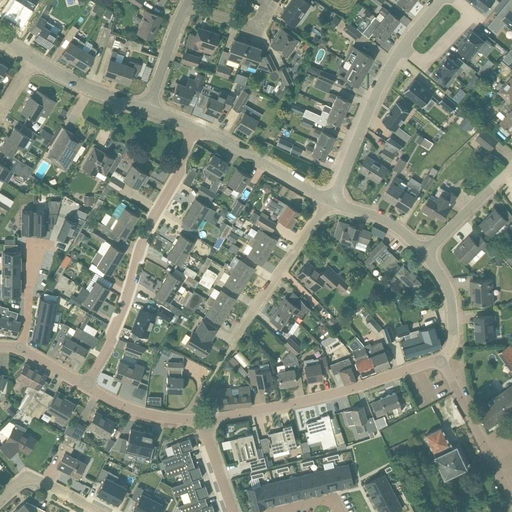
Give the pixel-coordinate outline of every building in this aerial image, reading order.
[(3,13),(12,19),(23,2),(19,0),(4,0),(9,3),(3,13)] [(291,0),(281,16),(291,23),(295,25),(310,4),(304,0),(291,0)] [(415,0),(395,0),(397,1),(396,1),(407,10),(415,0)] [(479,0),(477,3),(486,10),(494,0),(479,0)] [(511,0),(509,0),(488,26),(496,33),(497,34),(504,25),(506,23),(511,28),(511,0)] [(22,25),(33,8),(23,2),(12,19),(22,25)] [(92,10),(99,15),(104,8),(97,3),(92,10)] [(43,12),(47,15),(51,8),(47,5),(43,12)] [(384,16),(380,21),(391,30),(400,20),(389,11),(388,11),(383,7),(379,12),(384,16)] [(103,15),(110,19),(113,14),(106,10),(103,15)] [(137,33),(152,39),(161,16),(146,11),(137,33)] [(53,25),(53,24),(40,16),(31,30),(31,31),(37,35),(35,38),(49,47),(57,34),(56,33),(59,29),(53,25)] [(328,25),(334,29),(341,21),(336,16),(328,25)] [(375,16),(362,33),(368,38),(373,32),(383,40),(391,30),(380,21),(375,16)] [(343,30),(356,40),(361,33),(349,23),(343,30)] [(72,25),(69,31),(74,35),(78,29),(72,25)] [(98,43),(105,45),(110,32),(111,28),(104,26),(98,43)] [(186,45),(212,53),(218,34),(198,27),(196,35),(190,33),(186,45)] [(272,45),(287,56),(298,40),(282,29),(274,40),(275,41),(272,45)] [(473,30),(465,40),(477,50),(481,53),(486,57),(494,47),(490,44),(494,40),(484,32),(481,37),(473,30)] [(105,45),(112,48),(116,35),(110,32),(105,45)] [(85,43),(74,36),(70,41),(61,54),(73,62),(85,43)] [(127,46),(140,50),(143,44),(129,39),(127,46)] [(227,56),(240,61),(246,44),(234,39),(232,47),(230,47),(227,56)] [(465,40),(458,49),(470,59),(477,50),(465,40)] [(240,61),(255,66),(259,56),(257,56),(260,48),(246,44),(240,61)] [(82,49),(73,62),(85,69),(93,56),(96,50),(91,46),(87,52),(82,49)] [(345,60),(351,63),(365,71),(373,58),(352,46),(349,52),(345,60)] [(104,75),(116,79),(121,63),(115,61),(118,52),(112,49),(104,75)] [(181,61),(196,66),(199,57),(184,52),(181,61)] [(269,54),(262,57),(269,70),(269,71),(276,68),(269,54)] [(511,60),(506,55),(503,59),(509,64),(511,61),(511,60)] [(448,56),(441,65),(456,78),(464,69),(448,56)] [(121,63),(116,79),(128,83),(131,74),(137,76),(140,65),(131,61),(129,61),(128,65),(121,63)] [(365,71),(351,63),(346,72),(340,68),(337,73),(358,85),(365,71)] [(215,74),(227,78),(231,68),(218,64),(215,74)] [(456,78),(441,65),(433,74),(449,87),(456,78)] [(277,71),(281,78),(284,84),(292,80),(285,67),(277,71)] [(483,67),(478,72),(483,76),(488,71),(483,67)] [(321,70),(317,78),(332,84),(335,76),(321,70)] [(205,76),(198,73),(195,81),(188,78),(185,86),(177,83),(172,98),(187,103),(191,94),(198,96),(205,76)] [(332,84),(317,78),(314,85),(329,91),(332,84)] [(510,101),(501,111),(506,116),(501,122),(505,125),(511,132),(511,78),(500,91),(510,101)] [(433,94),(415,79),(405,91),(423,107),(433,94)] [(244,113),(236,126),(249,133),(257,120),(259,121),(263,114),(245,104),(250,94),(242,89),(242,90),(232,107),(240,112),(240,111),(244,113)] [(21,111),(35,119),(40,112),(46,117),(56,102),(38,91),(33,98),(30,96),(21,111)] [(202,93),(197,105),(204,108),(203,110),(217,116),(221,106),(228,109),(232,100),(233,97),(220,92),(217,99),(202,93)] [(334,101),(331,107),(344,113),(350,101),(337,95),(336,96),(330,93),(328,98),(334,101)] [(457,93),(452,98),(459,104),(464,99),(457,93)] [(458,105),(445,95),(439,102),(451,113),(452,112),(457,105),(458,105)] [(410,112),(397,101),(382,121),(396,131),(410,112)] [(292,104),(290,109),(303,115),(305,109),(292,104)] [(344,113),(331,107),(325,104),(322,110),(320,115),(305,109),(303,115),(302,115),(324,125),(327,119),(339,125),(344,113)] [(457,105),(452,112),(459,118),(465,111),(457,105)] [(59,113),(64,116),(67,111),(62,108),(59,113)] [(466,116),(461,123),(469,129),(474,123),(466,116)] [(304,117),(301,122),(311,127),(313,122),(304,117)] [(7,134),(5,136),(19,145),(28,151),(35,139),(32,137),(35,132),(23,125),(20,130),(15,127),(9,136),(7,134)] [(72,136),(74,134),(65,128),(46,157),(65,169),(82,141),(76,137),(75,138),(72,136)] [(319,136),(316,142),(329,148),(334,136),(322,130),(321,131),(315,128),(312,133),(319,136)] [(39,135),(45,139),(49,141),(53,135),(43,129),(39,135)] [(476,139),(490,151),(498,141),(484,129),(476,139)] [(393,132),(388,139),(401,150),(406,143),(406,142),(396,135),(393,132)] [(420,135),(416,141),(429,149),(433,143),(425,138),(420,135)] [(5,136),(0,145),(0,148),(13,156),(19,145),(5,136)] [(329,148),(316,142),(314,148),(307,145),(305,151),(311,154),(324,160),(329,148)] [(380,155),(391,162),(400,148),(388,142),(380,155)] [(291,151),(300,155),(302,149),(293,145),(291,151)] [(82,167),(95,175),(98,171),(105,175),(114,158),(94,147),(82,167)] [(213,154),(205,167),(212,171),(208,177),(214,180),(208,189),(215,193),(223,180),(216,177),(218,174),(219,175),(226,162),(213,154)] [(359,170),(378,183),(387,168),(368,156),(359,170)] [(394,169),(401,173),(407,162),(400,157),(394,169)] [(19,160),(15,165),(29,174),(33,169),(19,160)] [(0,178),(3,180),(10,168),(0,162),(0,178)] [(124,178),(137,187),(141,180),(144,182),(149,175),(132,164),(124,178)] [(29,174),(15,165),(12,171),(26,180),(29,174)] [(224,190),(229,194),(234,186),(241,191),(245,183),(247,184),(252,177),(237,168),(224,190)] [(421,185),(427,189),(434,178),(428,174),(421,185)] [(112,176),(105,188),(109,190),(116,195),(120,190),(124,183),(112,176)] [(404,190),(407,184),(396,177),(384,196),(396,203),(404,190)] [(198,192),(201,194),(211,200),(215,193),(202,185),(198,192)] [(430,196),(421,209),(435,218),(437,215),(444,219),(452,205),(458,196),(450,191),(449,193),(440,187),(435,196),(438,198),(437,200),(430,196)] [(105,188),(99,198),(103,201),(109,190),(105,188)] [(404,190),(396,203),(407,210),(419,191),(413,188),(410,194),(404,190)] [(0,192),(0,199),(9,206),(10,206),(14,201),(0,192)] [(84,196),(84,205),(93,205),(93,196),(84,196)] [(99,198),(91,211),(96,214),(103,201),(99,198)] [(196,198),(189,209),(202,217),(209,206),(196,198)] [(271,198),(266,206),(281,215),(278,219),(291,227),(299,212),(279,200),(277,202),(271,198)] [(0,209),(5,212),(9,206),(0,199),(0,209)] [(230,212),(237,216),(245,204),(238,200),(230,212)] [(125,207),(118,218),(131,226),(138,215),(125,207)] [(202,217),(189,209),(182,220),(195,228),(202,217)] [(481,224),(492,235),(493,235),(497,239),(509,227),(508,226),(505,222),(507,220),(496,209),(481,224)] [(33,211),(22,211),(22,232),(27,233),(27,235),(34,235),(33,211)] [(33,211),(34,235),(41,235),(41,233),(46,233),(46,228),(53,228),(57,214),(46,214),(46,211),(33,211)] [(268,216),(262,212),(260,215),(256,222),(272,231),(276,224),(267,218),(268,216)] [(131,226),(118,218),(112,215),(102,231),(108,235),(111,229),(124,238),(131,226)] [(65,218),(57,237),(68,242),(71,236),(75,238),(76,238),(79,231),(85,221),(76,217),(74,221),(65,218)] [(355,246),(356,241),(362,243),(363,239),(368,241),(372,232),(339,221),(334,236),(340,238),(339,240),(355,246)] [(227,224),(223,230),(228,233),(232,227),(227,224)] [(103,241),(104,240),(107,235),(102,231),(94,227),(91,226),(88,230),(91,232),(90,234),(103,241)] [(228,233),(223,230),(220,236),(224,239),(228,233)] [(79,231),(76,238),(80,241),(84,234),(79,231)] [(252,236),(249,240),(270,252),(277,240),(262,231),(257,240),(252,236)] [(181,233),(174,245),(187,253),(194,242),(181,233)] [(454,251),(467,264),(482,248),(484,251),(490,245),(480,235),(475,241),(470,235),(454,251)] [(80,241),(76,238),(75,238),(72,244),(77,247),(80,241)] [(247,244),(248,244),(253,247),(247,256),(262,264),(270,252),(249,240),(247,244)] [(368,254),(374,260),(387,246),(381,240),(368,254)] [(110,243),(104,255),(117,263),(124,252),(110,243)] [(3,244),(2,262),(21,262),(21,251),(15,251),(15,244),(3,244)] [(187,253),(174,245),(167,256),(180,264),(187,253)] [(396,262),(398,260),(391,253),(381,264),(388,270),(393,275),(395,273),(412,290),(422,281),(404,263),(400,267),(396,262)] [(117,263),(104,255),(97,266),(110,274),(117,263)] [(204,263),(209,266),(212,260),(207,257),(204,263)] [(226,268),(247,280),(254,268),(239,259),(234,268),(229,264),(226,268)] [(21,262),(2,262),(2,273),(20,273),(21,262)] [(307,262),(297,275),(309,284),(308,285),(315,291),(321,282),(330,290),(335,284),(342,291),(348,284),(337,274),(328,266),(321,273),(307,262)] [(200,269),(205,272),(207,268),(209,266),(204,263),(200,269)] [(60,264),(57,271),(61,273),(65,267),(60,264)] [(188,275),(194,279),(197,273),(186,266),(183,272),(188,275)] [(205,272),(203,275),(214,281),(217,274),(207,268),(205,272)] [(225,284),(239,293),(247,280),(226,268),(224,272),(230,275),(225,284)] [(61,273),(57,271),(53,277),(58,280),(61,273)] [(169,271),(162,283),(176,291),(182,280),(169,271)] [(20,273),(2,273),(2,284),(20,284),(20,273)] [(184,282),(193,287),(197,281),(194,279),(188,275),(184,282)] [(214,281),(203,275),(199,282),(209,288),(214,281)] [(473,288),(474,305),(484,304),(494,303),(493,279),(470,281),(471,288),(473,288)] [(96,280),(89,291),(103,299),(110,288),(96,280)] [(176,291),(162,283),(155,294),(169,302),(176,291)] [(20,284),(2,284),(2,295),(20,295),(20,284)] [(188,290),(184,296),(189,299),(193,293),(188,290)] [(210,295),(208,299),(228,311),(235,299),(221,290),(216,299),(210,295)] [(103,299),(89,291),(83,302),(96,310),(103,299)] [(194,291),(185,305),(194,311),(203,296),(194,291)] [(40,298),(36,318),(52,321),(57,295),(47,293),(46,299),(40,298)] [(73,295),(69,301),(79,307),(82,301),(73,295)] [(189,299),(184,296),(181,302),(185,305),(189,299)] [(285,298),(277,309),(294,320),(297,316),(303,320),(310,309),(300,299),(296,305),(285,298)] [(228,311),(208,299),(206,303),(211,306),(206,315),(221,323),(228,311)] [(8,308),(0,305),(0,331),(15,336),(20,321),(16,320),(18,312),(8,309),(8,308)] [(174,313),(161,305),(156,313),(169,321),(174,324),(178,317),(173,314),(174,313)] [(155,315),(140,309),(131,330),(132,331),(131,334),(131,337),(133,338),(135,339),(138,339),(139,338),(141,334),(147,337),(155,315)] [(294,320),(277,309),(270,320),(287,331),(290,333),(297,323),(294,321),(294,320)] [(341,312),(335,317),(341,323),(346,319),(341,312)] [(487,338),(496,337),(495,315),(475,317),(476,340),(487,339),(487,338)] [(327,321),(335,329),(340,324),(332,316),(327,321)] [(366,322),(375,333),(381,328),(372,317),(366,322)] [(36,318),(32,338),(48,341),(52,321),(36,318)] [(203,354),(204,356),(212,343),(210,341),(217,329),(202,320),(195,332),(193,331),(185,344),(197,351),(196,353),(201,356),(203,354)] [(407,324),(395,328),(398,336),(410,333),(407,324)] [(418,330),(420,335),(401,341),(403,347),(406,357),(442,346),(438,335),(435,324),(425,327),(418,330)] [(59,346),(70,352),(80,335),(83,330),(77,326),(70,339),(65,335),(61,342),(59,346)] [(382,328),(387,342),(395,339),(390,326),(382,328)] [(61,342),(65,335),(68,330),(62,327),(55,338),(61,342)] [(80,335),(70,352),(81,359),(89,346),(93,348),(98,338),(83,330),(80,335)] [(284,344),(291,350),(295,355),(302,348),(290,337),(284,344)] [(125,348),(142,354),(144,348),(127,341),(125,348)] [(370,343),(363,345),(368,357),(370,356),(375,369),(389,364),(386,354),(384,351),(385,350),(381,341),(371,345),(370,343)] [(368,357),(363,345),(352,350),(356,360),(355,360),(356,362),(355,363),(357,369),(359,369),(362,376),(367,374),(367,372),(375,369),(370,356),(368,357)] [(511,348),(510,345),(499,353),(511,369),(511,348)] [(162,347),(159,352),(170,358),(173,352),(162,347)] [(295,355),(291,350),(282,359),(283,364),(276,365),(280,386),(296,383),(294,368),(299,367),(299,363),(297,356),(295,355)] [(229,359),(244,376),(248,372),(233,355),(229,359)] [(305,366),(308,380),(322,378),(321,373),(328,371),(325,356),(317,358),(318,363),(305,366)] [(340,372),(344,383),(357,378),(349,357),(330,364),(334,374),(340,372)] [(223,368),(227,371),(230,370),(233,366),(228,360),(223,368)] [(114,377),(136,386),(143,366),(135,363),(134,366),(120,361),(114,377)] [(169,369),(169,376),(167,376),(167,383),(166,383),(166,385),(167,385),(166,391),(182,392),(182,385),(183,385),(183,383),(182,383),(183,377),(181,377),(181,369),(183,369),(183,362),(168,362),(167,369),(169,369)] [(23,411),(30,415),(38,402),(44,392),(39,389),(47,375),(25,363),(17,378),(29,384),(25,392),(33,396),(23,411)] [(248,368),(251,384),(258,383),(259,390),(273,387),(269,369),(260,371),(259,366),(248,368)] [(210,389),(211,396),(218,396),(219,408),(250,405),(249,387),(238,388),(239,394),(231,395),(230,388),(217,390),(217,385),(212,386),(210,389)] [(477,410),(489,427),(511,411),(511,385),(485,405),(477,410)] [(372,402),(377,415),(386,412),(387,415),(394,412),(394,414),(402,411),(399,404),(395,392),(380,398),(381,399),(372,402)] [(47,407),(59,413),(56,419),(63,423),(74,404),(56,393),(47,407)] [(38,402),(30,415),(38,419),(45,406),(38,402)] [(362,405),(350,409),(354,423),(359,422),(362,431),(368,429),(368,432),(377,429),(375,424),(373,416),(366,418),(362,405)] [(87,426),(107,437),(115,423),(96,412),(87,426)] [(321,437),(322,439),(321,439),(323,448),(330,446),(336,444),(336,445),(338,450),(346,448),(341,430),(333,432),(329,414),(320,416),(322,421),(318,422),(318,420),(306,423),(308,431),(305,431),(308,443),(309,443),(308,441),(321,437)] [(385,420),(375,424),(377,429),(378,429),(387,425),(385,420)] [(71,435),(76,438),(79,440),(87,426),(78,421),(71,435)] [(267,437),(268,443),(270,443),(272,450),(288,446),(288,449),(297,447),(291,424),(282,426),(283,430),(268,434),(269,437),(267,437)] [(6,441),(0,447),(9,457),(16,450),(15,449),(18,447),(28,452),(35,439),(13,427),(6,441)] [(431,452),(428,453),(430,459),(436,456),(446,477),(468,467),(458,445),(454,447),(452,442),(451,443),(443,427),(426,435),(432,448),(429,449),(431,452)] [(122,437),(119,451),(136,455),(142,431),(131,428),(128,439),(122,437)] [(142,431),(136,455),(153,459),(156,446),(150,444),(153,434),(142,431)] [(57,467),(78,478),(85,463),(69,455),(73,447),(72,446),(76,438),(71,435),(65,432),(55,452),(62,456),(57,467)] [(252,434),(230,439),(232,447),(235,447),(239,465),(253,462),(255,470),(251,470),(251,471),(266,467),(264,456),(258,458),(252,434)] [(174,455),(162,459),(162,461),(165,468),(192,459),(191,458),(190,459),(187,450),(193,449),(189,438),(171,444),(174,455)] [(102,449),(106,451),(111,441),(106,439),(102,449)] [(192,459),(165,468),(168,477),(181,472),(184,482),(197,478),(202,476),(199,466),(193,468),(190,460),(192,459)] [(348,464),(335,467),(340,488),(353,485),(348,464)] [(335,467),(323,470),(328,491),(340,488),(335,467)] [(323,470),(310,473),(315,494),(328,491),(323,470)] [(310,473),(297,476),(303,497),(315,494),(310,473)] [(384,473),(364,484),(370,495),(390,485),(384,473)] [(98,476),(96,480),(102,483),(97,492),(107,497),(115,482),(105,477),(104,479),(98,476)] [(297,476),(285,479),(290,500),(303,497),(297,476)] [(184,482),(171,486),(174,496),(180,494),(187,491),(190,501),(191,502),(203,498),(209,496),(205,485),(200,487),(197,478),(184,482)] [(285,479),(272,482),(277,503),(290,500),(285,479)] [(115,482),(107,497),(117,503),(122,493),(127,496),(129,492),(124,489),(125,487),(115,482)] [(272,482),(260,485),(265,507),(265,506),(277,503),(272,482)] [(260,485),(247,488),(252,511),(265,507),(260,485)] [(390,485),(370,495),(377,507),(396,497),(390,485)] [(138,486),(131,498),(137,500),(132,510),(135,511),(143,511),(153,494),(153,493),(152,496),(142,491),(143,489),(138,486)] [(153,494),(143,511),(156,511),(157,511),(159,511),(163,511),(169,502),(153,494)] [(396,497),(377,507),(379,511),(395,511),(402,509),(396,497)] [(190,501),(178,506),(179,511),(188,511),(194,510),(194,511),(214,511),(211,504),(206,506),(203,498),(191,502),(190,501)] [(14,511),(44,511),(45,511),(30,503),(27,507),(23,504),(14,511)]
